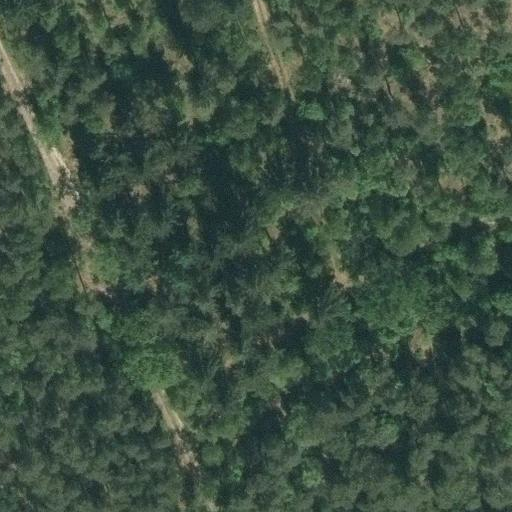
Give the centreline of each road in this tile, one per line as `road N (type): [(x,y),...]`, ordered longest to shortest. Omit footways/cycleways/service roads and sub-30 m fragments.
road 1 (track): [(211,511),(0,57)]
road 2 (track): [(511,222),(479,231),(389,298),(312,325),(207,388),(179,439)]
road 3 (track): [(405,287),(246,0)]
